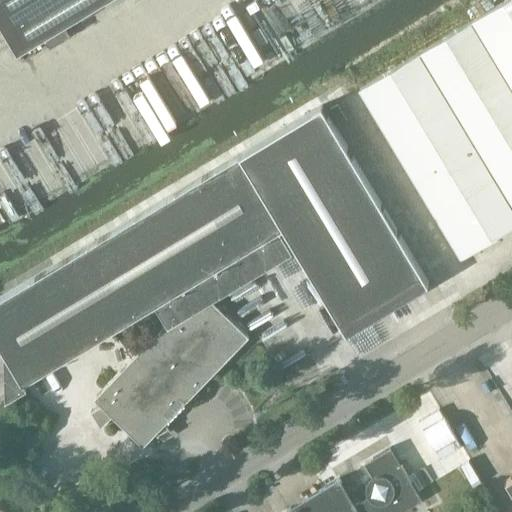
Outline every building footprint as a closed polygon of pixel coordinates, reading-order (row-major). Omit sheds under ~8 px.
[(0,0),(0,29),(14,53),(77,16),(80,21),(97,10),(94,5),(102,0),(0,0)] [(511,0),(505,0),(473,19),(360,87),(462,256),(511,225),(511,0)] [(240,154),(0,298),(0,344),(6,356),(23,384),(157,304),(168,322),(94,398),(101,405),(92,411),(102,427),(113,416),(144,445),(157,435),(170,428),(166,422),(250,336),(211,299),(259,270),(247,250),(278,231),(280,230),(284,227),(339,319),(421,269),(325,110),(322,104),(240,154)] [(465,290),(488,282),(481,263),(458,271),(465,290)] [(78,434),(61,433),(60,453),(78,454),(78,434)] [(367,494),(368,496),(355,504),(340,478),(287,509),(289,511),(401,511),(423,499),(391,447),(365,463),(373,476),(371,478),(369,480),(368,482),(367,484),(366,486),(366,489),(366,491),(367,494)]
